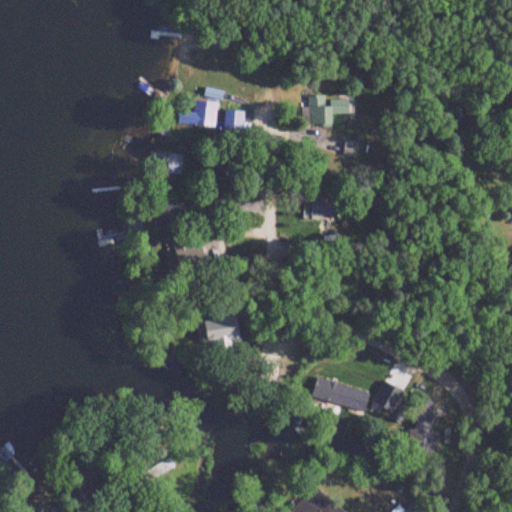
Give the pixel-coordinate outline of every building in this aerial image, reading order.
[(305,127),(331,128),(332,117),(349,117),(350,98),(306,97),(305,127)] [(200,125),(213,125),(213,102),(205,102),(205,110),(200,110),(200,125)] [(242,111),(225,111),(225,127),(242,127),(242,111)] [(149,175),(181,175),(181,153),(149,153),(149,175)] [(152,222),(186,222),(186,201),(162,201),(162,211),(152,211),(152,222)] [(434,400),(417,397),(407,447),(432,452),(435,433),(428,432),(434,400)]
